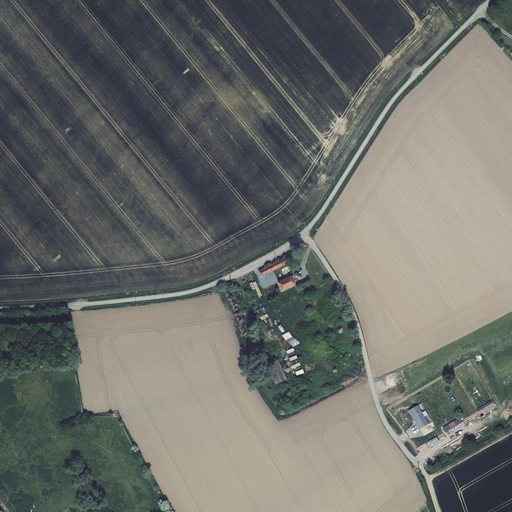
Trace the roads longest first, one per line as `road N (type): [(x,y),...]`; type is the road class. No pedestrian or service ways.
road 1 (unclassified): [(491,0),(393,100),(305,233),(189,292),(0,309)]
road 2 (track): [(305,233),(353,314),(387,427),(421,468),(438,511)]
